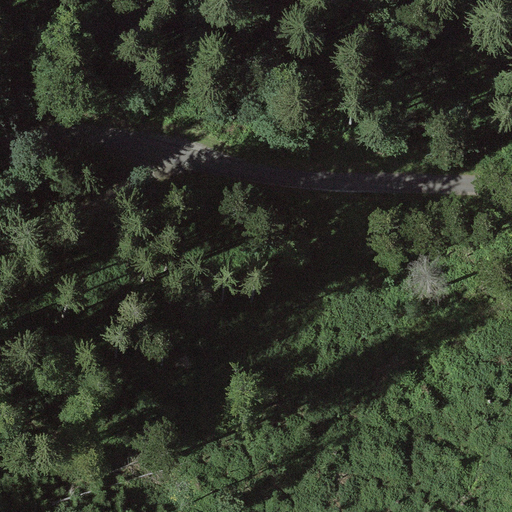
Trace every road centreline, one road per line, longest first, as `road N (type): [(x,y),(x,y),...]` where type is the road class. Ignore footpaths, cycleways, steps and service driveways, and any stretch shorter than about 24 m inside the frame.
road 1 (unclassified): [(0,129),(80,135),(280,176),(511,186)]
road 2 (track): [(166,153),(134,182),(42,231),(0,243)]
